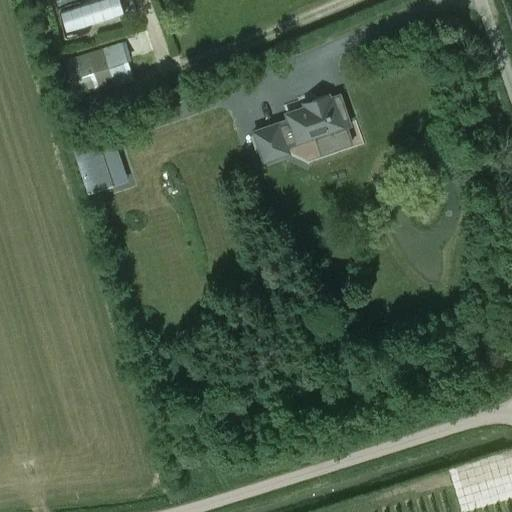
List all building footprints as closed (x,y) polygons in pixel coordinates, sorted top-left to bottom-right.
[(59,0),(61,9),(86,3),(85,0),(59,0)] [(122,0),(94,0),(61,9),(67,31),(126,14),(122,0)] [(102,49),(64,61),(77,100),(78,99),(87,127),(108,120),(100,92),(115,87),(102,49)] [(421,64),(400,67),(406,95),(428,89),(421,64)] [(393,78),(349,92),(359,123),(363,121),(365,123),(380,119),(379,115),(403,108),(393,78)] [(299,158),(357,139),(341,89),(284,108),(290,125),(288,126),(299,158)] [(263,162),(290,152),(278,119),(252,129),(263,162)] [(95,191),(115,184),(100,143),(80,150),(95,191)]
